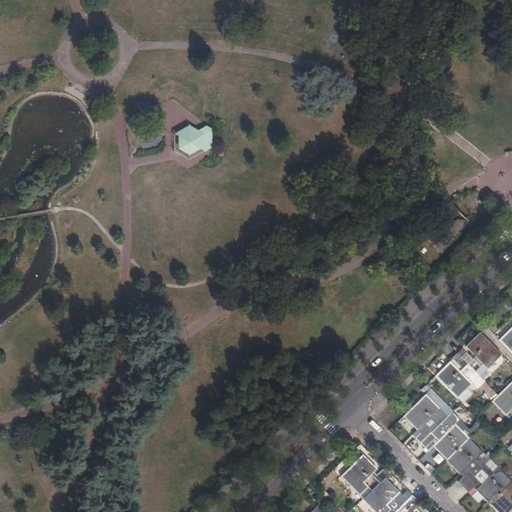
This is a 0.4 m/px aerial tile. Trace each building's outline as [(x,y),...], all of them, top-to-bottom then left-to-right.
[(198,130),(188,125),(174,134),(173,152),(189,161),(204,152),(205,134),(198,130)] [(211,146),(212,130),(206,126),(198,130),(205,134),(204,152),(211,146)] [(448,237),(465,222),(452,210),(436,225),(439,228),(426,241),(440,255),(453,242),(448,237)] [(416,264),(409,270),(417,278),(423,271),(416,264)] [(511,328),(500,341),(511,352),(511,328)] [(472,384),(480,377),(487,369),(488,369),(502,356),(480,333),(465,347),(473,355),(470,357),(463,348),(451,359),(452,360),(435,377),(457,399),(472,385),(472,384)] [(484,381),(480,377),(472,385),(476,389),(484,381)] [(511,382),(492,402),(511,422),(511,413),(511,412),(511,410),(511,382)] [(511,511),(511,483),(447,417),(442,422),(435,414),(440,409),(425,395),(403,417),(417,431),(420,428),(423,431),(415,439),(425,449),(434,441),(436,444),(433,447),(463,478),(458,482),(468,493),(473,488),(496,511),(511,511)] [(418,511),(416,509),(412,511),(410,509),(418,502),(407,491),(399,498),(396,496),(399,492),(386,478),(390,473),(385,468),(377,476),(374,473),(377,470),(363,455),(340,477),(375,511),(418,511)] [(339,511),(337,511),(330,511),(327,509),(332,505),(320,493),(315,499),(319,504),(311,511),(339,511)]
